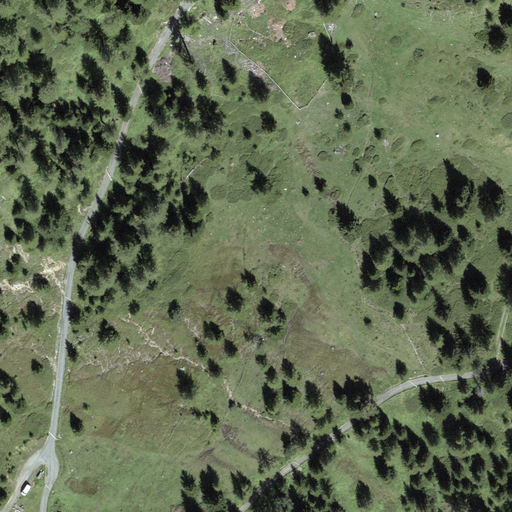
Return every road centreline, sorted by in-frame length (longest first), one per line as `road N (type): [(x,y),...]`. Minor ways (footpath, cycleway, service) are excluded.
road 1 (track): [(48,455),(71,259),(139,83),(188,0)]
road 2 (track): [(244,511),(264,486),(410,373),(511,349)]
